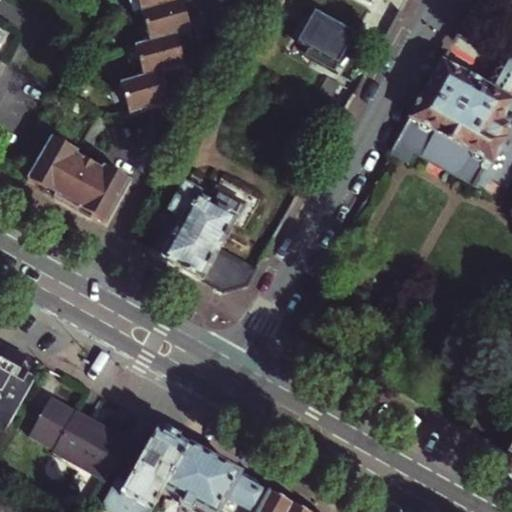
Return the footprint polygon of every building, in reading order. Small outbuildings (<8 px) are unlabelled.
[(127,117),(163,106),(159,91),(164,90),(160,74),(178,69),(173,54),(179,53),(174,37),(189,33),(185,17),(180,18),(175,3),(181,2),(180,0),(126,0),(131,16),(139,14),(143,29),(136,31),(140,48),(125,52),(129,69),(138,67),(142,80),(111,89),(115,105),(123,103),(127,117)] [(511,14),(511,0),(503,0),(499,7),(511,14)] [(185,17),(181,2),(175,3),(180,18),(185,17)] [(308,9),(289,42),(339,69),(357,36),(308,9)] [(183,68),(179,53),(173,54),(178,69),(183,68)] [(444,61),(392,153),(403,158),(472,192),(477,189),(504,201),(511,183),(511,61),(507,59),(492,86),(444,61)] [(168,105),(164,90),(159,91),(163,106),(168,105)] [(78,154),(49,138),(25,181),(55,198),(54,200),(75,212),(77,209),(106,225),(130,182),(104,168),(102,171),(77,157),(78,154)] [(247,287),(257,269),(219,248),(237,215),(235,214),(242,202),(220,190),(213,202),(200,195),(203,189),(186,180),(166,214),(174,218),(183,223),(161,260),(222,294),(247,287)] [(174,218),(153,256),(161,260),(183,223),(174,218)] [(35,377),(0,357),(0,432),(3,434),(35,377)] [(53,450),(53,451),(105,481),(108,476),(124,446),(126,443),(74,414),(75,413),(50,399),(29,437),(53,450)] [(150,511),(163,490),(187,446),(144,422),(130,449),(113,479),(117,481),(100,510),(104,511),(150,511)] [(130,449),(124,446),(108,476),(113,479),(130,449)] [(255,511),(267,491),(187,446),(163,490),(182,501),(179,506),(189,511),(219,511),(220,511),(221,511),(255,511)] [(284,511),(289,503),(267,491),(255,511),(284,511)] [(304,511),(289,503),(284,511),(304,511)]
